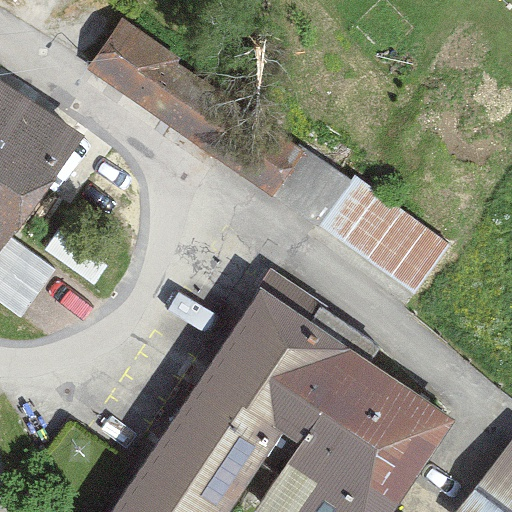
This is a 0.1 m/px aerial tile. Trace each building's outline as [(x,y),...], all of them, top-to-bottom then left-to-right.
[(87,72),(273,198),(309,146),(125,16),(87,72)] [(0,254),(13,238),(86,136),(0,79),(0,254)] [(273,198),(416,294),(449,243),(309,146),(273,198)] [(0,303),(22,319),(58,271),(13,238),(0,254),(0,303)] [(395,511),(458,421),(262,288),(112,511),(231,511),(283,435),(301,446),(256,511),(395,511)] [(511,511),(511,440),(458,511),(511,511)]
